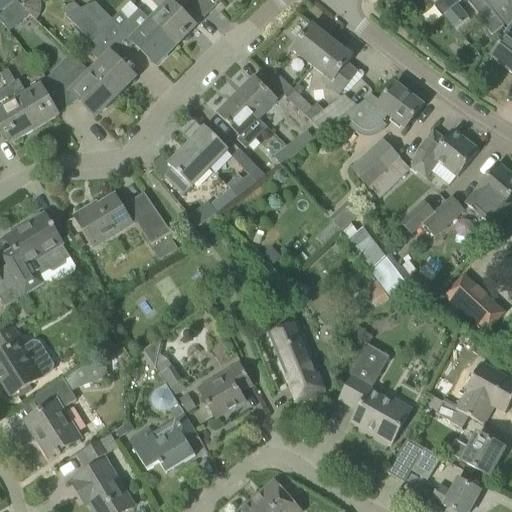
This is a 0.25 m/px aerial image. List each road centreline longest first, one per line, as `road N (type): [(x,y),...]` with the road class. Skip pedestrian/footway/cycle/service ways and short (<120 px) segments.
road 1 (residential): [(0,191),(36,171),(131,151),(272,0)]
road 2 (unclassified): [(511,145),(335,0)]
road 3 (residential): [(369,511),(277,453),(248,461),(191,511)]
